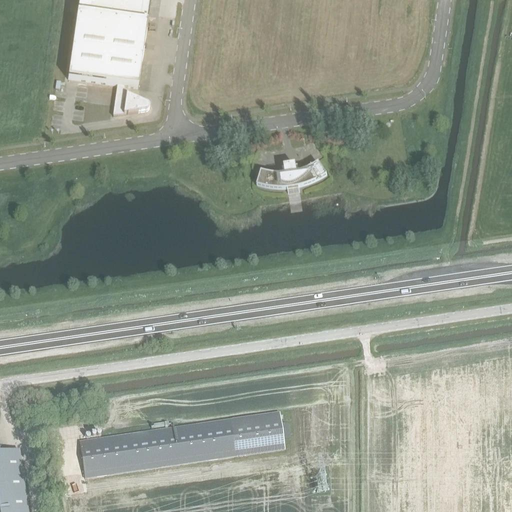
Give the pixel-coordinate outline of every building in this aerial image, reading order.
[(78,0),(77,15),(147,25),(150,0),(78,0)] [(127,97),(128,89),(137,90),(147,25),(77,15),(67,81),(117,88),(112,118),(146,113),(148,112),(149,110),(149,108),(148,107),(139,102),(127,97)] [(327,178),(319,166),(315,168),(312,170),(309,171),(306,172),(303,174),(300,175),(297,176),(295,168),(284,170),(285,177),(282,177),(279,177),(275,177),(272,177),(268,176),(265,175),(261,174),(257,189),(261,190),(266,191),(270,192),(274,192),(278,192),(282,192),(286,192),(287,192),(288,195),(299,193),(299,191),(304,189),(308,188),(312,186),(315,185),(319,183),(323,181),(327,178)] [(78,443),(84,480),(284,451),(278,413),(78,443)] [(0,511),(27,511),(19,453),(0,455),(0,511)] [(256,456),(85,481),(86,491),(257,466),(256,456)]
